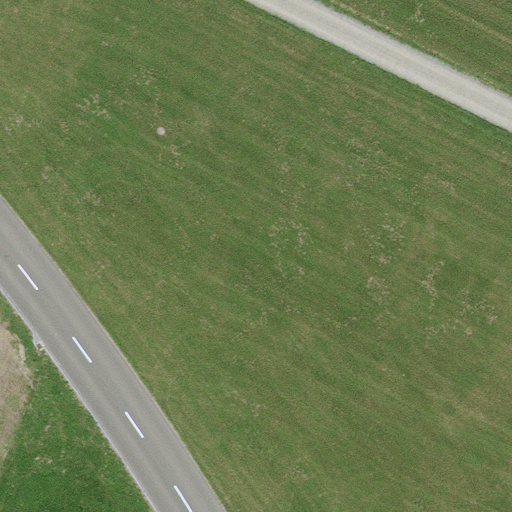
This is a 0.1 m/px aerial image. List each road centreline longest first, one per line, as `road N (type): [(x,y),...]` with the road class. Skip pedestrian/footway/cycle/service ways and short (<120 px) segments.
road 1 (tertiary): [(194,511),(0,245)]
road 2 (track): [(511,110),(288,0)]
